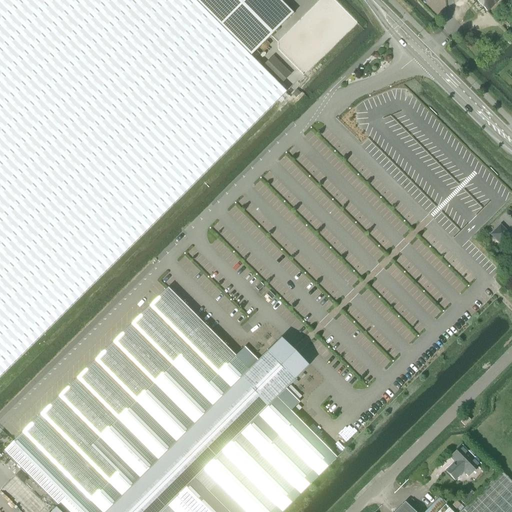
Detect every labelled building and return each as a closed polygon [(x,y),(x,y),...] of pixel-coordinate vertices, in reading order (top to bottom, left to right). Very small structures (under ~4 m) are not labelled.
[(0,0),(0,376),(286,92),(250,56),(194,0),(0,0)] [(194,0),(250,56),(293,14),(279,0),(194,0)] [(476,0),(486,10),(495,0),(476,0)] [(288,76),(271,58),(263,67),(280,84),(288,76)] [(500,224),(489,235),(500,245),(510,234),(500,224)] [(244,347),(235,356),(168,288),(3,451),(60,508),(58,510),(55,508),(51,511),(270,511),(331,452),(290,411),(299,402),(286,389),(295,380),(267,352),(258,361),(244,347)] [(466,416),(460,422),(464,426),(470,420),(466,416)] [(399,444),(388,455),(391,458),(402,447),(399,444)] [(451,465),(446,470),(455,480),(463,471),(468,476),(480,464),(478,463),(478,460),(477,458),(475,457),(473,457),(462,446),(450,457),(455,463),(452,466),(451,465)] [(511,511),(511,482),(501,472),(460,511),(511,511)] [(456,509),(461,505),(456,501),(452,505),(456,509)] [(394,511),(451,511),(445,505),(437,511),(414,511),(404,502),(394,511)]
